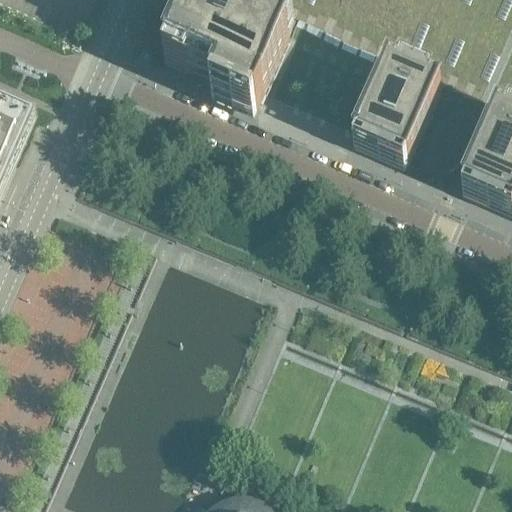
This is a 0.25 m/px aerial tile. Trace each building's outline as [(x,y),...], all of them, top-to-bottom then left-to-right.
[(263,106),(299,25),(240,0),(196,0),(169,64),(263,106)] [(511,0),(240,0),(299,25),(391,66),(392,66),(443,88),(443,89),(500,113),(501,114),(501,113),(511,118),(511,0)] [(409,168),(443,89),(443,88),(392,66),(391,66),(378,97),(378,96),(353,153),(405,175),(409,168)] [(0,203),(15,168),(35,124),(0,108),(0,203)] [(511,118),(501,113),(501,114),(500,113),(466,193),(463,200),(511,221),(511,118)]
